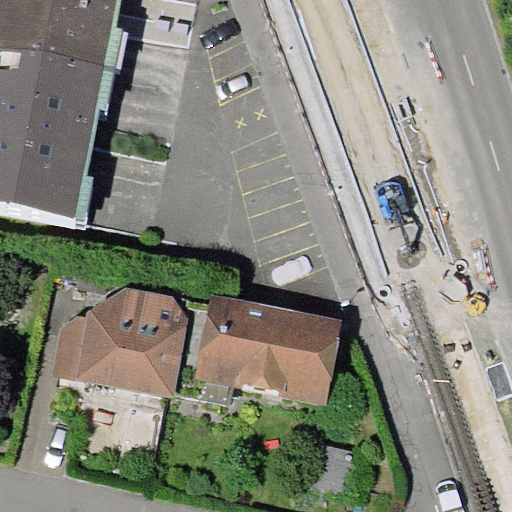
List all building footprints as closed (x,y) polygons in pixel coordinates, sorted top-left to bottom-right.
[(0,0),(0,57),(105,78),(119,0),(0,0)] [(0,210),(76,225),(105,78),(0,57),(0,210)] [(154,307),(106,298),(71,327),(59,390),(160,409),(161,402),(179,312),(174,311),(176,302),(156,298),(154,307)] [(315,410),(328,341),(179,312),(161,402),(219,413),(223,393),(315,410)] [(318,457),(310,494),(339,501),(348,464),(318,457)]
